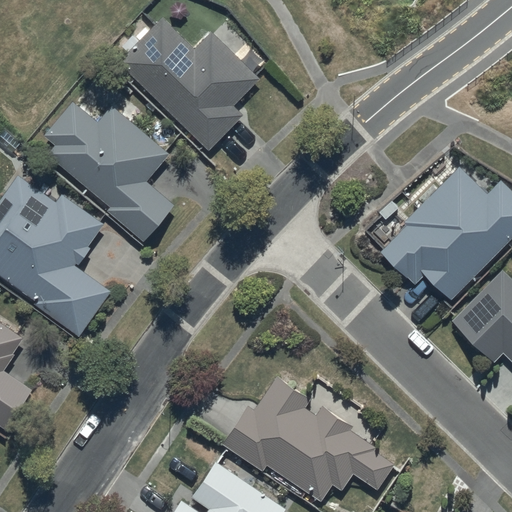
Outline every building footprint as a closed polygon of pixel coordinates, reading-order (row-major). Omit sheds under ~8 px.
[(196,47),(163,17),(120,64),(209,148),(242,113),(234,106),(261,77),(212,30),(196,47)] [(169,153),(113,104),(98,121),(73,99),(44,134),(56,145),(49,153),(111,207),(108,210),(144,240),(175,205),(146,180),(169,153)] [(511,192),(500,180),(485,194),(456,166),(401,223),(404,226),(380,251),(413,285),(422,276),(449,302),(511,237),(511,192)] [(57,202),(18,175),(0,199),(0,275),(37,302),(35,305),(79,336),(111,290),(77,267),(90,249),(87,247),(105,224),(62,193),(57,202)] [(511,280),(500,270),(451,323),(493,361),(501,353),(511,363),(511,280)] [(0,425),(5,429),(33,389),(4,369),(14,355),(10,352),(22,336),(0,320),(0,425)] [(248,407),(223,443),(262,471),(267,464),(320,501),(331,485),(340,491),(352,474),(376,491),(395,464),(374,450),(375,448),(350,430),(352,427),(323,407),(317,416),(305,408),(310,400),(278,377),(255,411),(248,407)] [(207,511),(198,511),(184,501),(175,511),(283,511),(285,509),(218,461),(192,497),(209,509),(207,511)]
